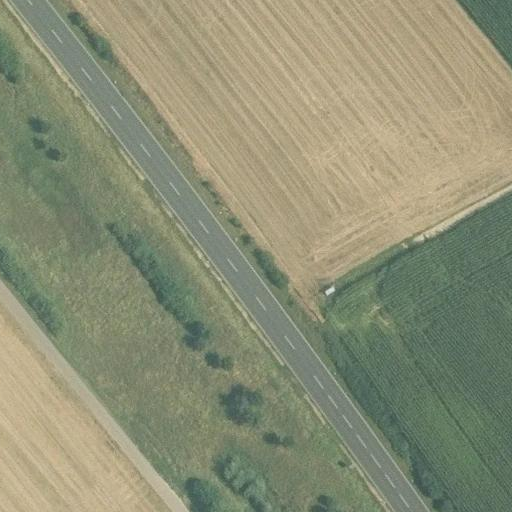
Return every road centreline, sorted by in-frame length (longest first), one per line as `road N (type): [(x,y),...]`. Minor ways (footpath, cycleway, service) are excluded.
road 1 (secondary): [(409,511),(275,322),(25,0)]
road 2 (track): [(0,291),(180,511)]
road 3 (track): [(511,191),(312,303)]
